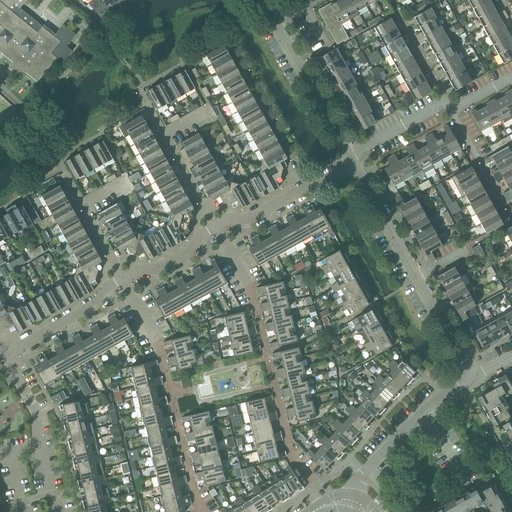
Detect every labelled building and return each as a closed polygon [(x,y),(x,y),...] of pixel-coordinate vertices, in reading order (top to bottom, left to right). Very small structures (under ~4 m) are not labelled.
[(0,0),(0,47),(3,50),(1,52),(13,62),(8,68),(21,78),(26,73),(37,82),(56,59),(62,64),(72,51),(67,46),(76,34),(63,24),(54,36),(20,8),(20,9),(15,5),(17,3),(12,0),(0,0)] [(12,0),(17,3),(15,5),(20,9),(20,8),(26,2),(27,0),(12,0)] [(111,12),(100,0),(92,0),(89,4),(101,18),(106,14),(108,16),(111,12)] [(114,0),(100,0),(111,12),(115,9),(113,7),(118,3),(114,0)] [(339,0),(338,0),(330,5),(341,25),(350,20),(339,0)] [(351,0),(339,0),(350,20),(359,15),(357,11),(351,0)] [(363,0),(351,0),(357,11),(367,6),(363,0)] [(468,0),(473,8),(488,0),(468,0)] [(488,0),(473,8),(478,17),(494,8),(492,3),(497,0),(488,0)] [(330,5),(330,4),(319,10),(338,44),(348,38),(341,25),(330,5)] [(417,21),(420,26),(436,17),(430,8),(407,21),(410,25),(417,21)] [(478,17),(483,27),(507,14),(504,10),(497,14),(494,8),(478,17)] [(483,27),(488,36),(505,27),(502,21),(509,18),(507,14),(483,27)] [(415,35),(418,39),(441,26),(436,17),(420,26),(422,32),(415,35)] [(374,27),(380,37),(396,28),(391,18),(374,27)] [(427,39),(430,45),(446,35),(441,26),(418,39),(420,43),(427,39)] [(488,36),(493,45),(511,34),(511,29),(507,32),(505,27),(488,36)] [(380,37),(385,46),(401,37),(396,28),(380,37)] [(511,34),(493,45),(498,54),(511,46),(511,40),(511,39),(511,34)] [(426,54),(428,57),(451,44),(446,35),(430,45),(433,50),(426,54)] [(385,46),(390,55),(406,46),(401,37),(385,46)] [(206,55),(211,64),(229,54),(224,44),(206,55)] [(437,57),(440,63),(456,54),(451,44),(428,57),(430,61),(437,57)] [(340,46),(320,57),(325,67),(342,58),(345,56),(340,46)] [(390,55),(395,64),(411,55),(406,46),(390,55)] [(511,46),(498,54),(504,63),(511,58),(511,46)] [(371,53),(367,56),(372,65),(379,61),(374,52),(371,53)] [(211,64),(216,73),(234,63),(229,54),(211,64)] [(436,72),(438,76),(461,63),(456,54),(440,63),(443,68),(436,72)] [(395,64),(400,73),(416,64),(411,55),(395,64)] [(325,67),(330,76),(347,67),(342,58),(325,67)] [(461,63),(438,76),(440,80),(447,76),(450,81),(466,72),(471,69),(466,60),(461,63)] [(216,73),(222,83),(240,73),(234,63),(216,73)] [(400,73),(405,82),(421,73),(416,64),(400,73)] [(330,76),(335,85),(352,76),(347,67),(330,76)] [(180,73),(175,75),(186,94),(195,88),(187,72),(181,75),(180,73)] [(466,72),(450,81),(453,86),(446,90),(448,94),(472,81),(466,72)] [(222,83),(227,92),(245,82),(240,73),(222,83)] [(405,82),(410,91),(426,82),(421,73),(405,82)] [(173,80),(167,83),(176,99),(186,94),(175,75),(171,78),(173,80)] [(335,85),(341,94),(357,85),(352,76),(335,85)] [(227,92),(232,102),(250,92),(245,82),(227,92)] [(426,82),(410,91),(415,101),(431,92),(426,82)] [(161,83),(157,86),(167,104),(176,99),(167,83),(162,86),(161,83)] [(341,94),(346,103),(362,94),(357,85),(341,94)] [(167,104),(157,86),(152,88),(154,90),(148,94),(157,110),(167,104)] [(506,95),(501,98),(510,115),(511,113),(511,96),(509,91),(505,93),(506,95)] [(232,102),(237,111),(256,101),(250,92),(232,102)] [(346,103),(351,112),(367,103),(371,101),(365,92),(362,94),(346,103)] [(494,99),(490,101),(501,120),(503,124),(511,118),(510,115),(501,98),(496,101),(494,99)] [(256,101),(237,111),(243,121),(261,111),(256,101)] [(487,106),(482,109),(491,125),(501,120),(490,101),(486,104),(487,106)] [(351,112),(356,121),(372,112),(367,103),(351,112)] [(491,125),(482,109),(477,112),(475,110),(471,112),(483,134),(493,129),(491,125)] [(372,112),(356,121),(361,131),(381,120),(376,110),(372,112)] [(243,121),(248,130),(266,120),(261,111),(243,121)] [(124,125),(119,127),(125,137),(129,135),(152,123),(149,118),(145,120),(142,115),(140,116),(133,120),(130,115),(121,120),(124,125)] [(248,130),(253,140),(271,130),(266,120),(248,130)] [(129,135),(134,144),(153,134),(150,129),(154,127),(152,123),(129,135)] [(447,134),(442,137),(451,154),(461,148),(448,125),(443,127),(447,134)] [(253,140),(258,149),(277,139),(271,130),(253,140)] [(180,151),(182,154),(204,142),(199,133),(180,143),(184,148),(180,151)] [(432,133),(428,136),(441,159),(451,154),(442,137),(436,140),(432,133)] [(134,144),(140,154),(162,141),(159,137),(155,139),(153,134),(134,144)] [(428,145),(423,148),(432,164),(441,159),(428,136),(424,138),(428,145)] [(264,159),(263,159),(282,149),(277,139),(258,149),(264,159)] [(103,140),(93,146),(104,164),(113,158),(103,140)] [(140,154),(145,163),(163,153),(160,148),(164,145),(162,141),(140,154)] [(188,157),(191,162),(209,152),(204,142),(182,154),(184,159),(188,157)] [(414,144),(410,146),(423,170),(425,173),(434,168),(432,164),(423,148),(417,151),(414,144)] [(93,146),(84,151),(94,169),(104,164),(93,146)] [(409,155),(404,158),(413,175),(423,170),(410,146),(405,148),(409,155)] [(493,160),(496,165),(511,156),(511,154),(508,146),(484,159),(487,164),(493,160)] [(263,159),(260,173),(270,192),(279,187),(275,179),(281,177),(283,168),(280,163),(288,159),(282,149),(263,159)] [(84,151),(74,156),(85,174),(94,169),(84,151)] [(190,169),(192,174),(215,161),(209,152),(191,162),(194,167),(190,169)] [(145,163),(150,173),(172,160),(170,156),(166,158),(163,153),(145,163)] [(395,154),(391,157),(404,180),(413,175),(404,158),(399,161),(395,154)] [(85,174),(74,156),(65,162),(75,180),(85,174)] [(493,174),(495,179),(511,168),(511,156),(496,165),(499,171),(493,174)] [(390,166),(385,169),(391,180),(386,183),(395,198),(400,195),(394,185),(404,180),(391,157),(387,159),(390,166)] [(150,173),(155,182),(174,172),(171,167),(175,164),(172,160),(150,173)] [(199,176),(202,181),(220,171),(215,161),(192,174),(195,178),(199,176)] [(451,178),(457,188),(477,176),(474,171),(481,167),(478,163),(451,178)] [(504,179),(507,184),(511,181),(511,168),(495,179),(497,183),(504,179)] [(202,181),(207,191),(226,180),(225,180),(220,171),(202,181)] [(155,182),(161,191),(183,179),(180,175),(176,177),(174,172),(155,182)] [(259,174),(250,179),(260,197),(270,192),(260,173),(259,174)] [(462,197),(465,195),(489,182),(486,178),(480,182),(477,176),(457,188),(462,197)] [(161,191),(166,201),(184,191),(181,186),(185,183),(183,179),(161,191)] [(241,184),(240,184),(250,203),(260,197),(250,179),(241,184)] [(226,180),(207,191),(213,200),(220,196),(223,202),(231,204),(237,201),(241,208),(250,203),(240,184),(228,181),(226,180)] [(503,193),(505,197),(511,193),(511,181),(507,184),(510,189),(503,193)] [(465,195),(470,205),(487,195),(484,190),(491,186),(489,182),(465,195)] [(42,195),(47,205),(69,193),(67,188),(63,191),(60,185),(42,195)] [(444,188),(438,191),(441,196),(447,193),(444,188)] [(171,210),(171,211),(190,201),(184,191),(166,201),(171,210)] [(47,205),(52,215),(71,204),(68,199),(72,197),(69,193),(47,205)] [(402,211),(405,216),(421,207),(416,197),(404,203),(400,195),(395,198),(399,206),(397,208),(399,212),(402,211)] [(470,205),(476,214),(499,201),(497,197),(490,200),(487,195),(470,205)] [(171,211),(167,225),(177,243),(187,238),(185,235),(190,232),(188,228),(191,219),(194,217),(191,212),(195,210),(193,207),(190,201),(171,211)] [(476,214),(481,223),(498,214),(495,209),(502,205),(499,201),(476,214)] [(98,221),(100,225),(122,213),(117,203),(99,213),(102,219),(98,221)] [(451,203),(446,205),(452,215),(456,213),(451,203)] [(15,204),(11,207),(23,228),(32,223),(23,206),(18,209),(15,204)] [(52,215),(58,224),(80,212),(77,207),(73,209),(71,204),(52,215)] [(312,205),(308,207),(322,234),(328,231),(331,238),(335,235),(320,209),(316,212),(312,205)] [(9,213),(4,216),(13,233),(23,228),(11,207),(6,209),(9,213)] [(307,216),(302,219),(312,237),(313,239),(322,234),(308,207),(303,210),(307,216)] [(405,223),(408,227),(426,216),(421,207),(405,216),(408,222),(405,223)] [(58,224),(63,233),(81,223),(78,218),(82,216),(80,212),(58,224)] [(106,227),(109,232),(128,222),(122,213),(100,225),(102,229),(106,227)] [(293,214),(289,216),(303,241),(312,237),(302,219),(297,222),(293,214)] [(459,214),(453,217),(457,224),(462,221),(459,214)] [(498,214),(481,223),(486,233),(510,220),(507,216),(501,219),(498,214)] [(0,231),(4,238),(13,233),(4,216),(0,218),(0,231)] [(290,226),(285,229),(294,246),(303,241),(289,216),(286,218),(290,226)] [(412,230),(415,235),(432,226),(426,216),(408,227),(410,231),(412,230)] [(109,232),(115,242),(133,232),(128,222),(109,232)] [(63,233),(68,243),(90,231),(88,226),(84,228),(81,223),(63,233)] [(275,224),(271,226),(285,251),(294,246),(285,229),(279,232),(275,224)] [(167,225),(157,231),(167,249),(177,243),(167,225)] [(272,236),(267,239),(276,256),(285,251),(271,226),(268,228),(272,236)] [(416,242),(418,246),(437,235),(432,226),(415,235),(418,240),(416,242)] [(46,231),(42,233),(47,242),(51,240),(46,231)] [(68,243),(73,252),(92,242),(89,237),(93,235),(90,231),(68,243)] [(148,236),(147,235),(158,254),(167,249),(157,231),(148,236)] [(133,232),(115,242),(120,252),(127,248),(130,253),(139,255),(144,253),(148,260),(158,254),(147,235),(133,232)] [(257,234),(254,236),(268,261),(276,256),(267,239),(261,242),(257,234)] [(437,235),(418,246),(420,250),(423,249),(430,262),(435,259),(431,251),(442,245),(437,235)] [(268,261),(254,236),(250,238),(254,246),(249,249),(258,266),(268,261)] [(79,262),(78,262),(97,252),(92,242),(73,252),(79,262)] [(471,248),(475,255),(483,251),(479,244),(471,248)] [(41,246),(34,249),(38,255),(44,251),(41,246)] [(38,255),(34,249),(28,253),(31,259),(38,255)] [(321,267),(323,271),(347,257),(345,253),(342,255),(339,250),(324,258),(327,264),(321,267)] [(78,262),(75,277),(85,295),(94,290),(90,282),(96,279),(98,271),(95,265),(102,261),(97,252),(78,262)] [(22,256),(16,260),(19,265),(25,262),(22,256)] [(331,271),(334,277),(349,268),(346,263),(349,261),(347,257),(323,271),(325,274),(331,271)] [(214,268),(209,271),(219,288),(228,283),(214,258),(210,260),(214,268)] [(19,265),(16,260),(9,263),(12,269),(19,265)] [(199,266),(196,268),(210,293),(219,288),(209,271),(204,274),(199,266)] [(439,283),(441,287),(460,277),(454,267),(438,276),(441,282),(439,283)] [(196,278),(191,281),(201,298),(210,293),(196,268),(192,270),(196,278)] [(334,277),(327,280),(330,285),(331,285),(333,288),(357,275),(355,271),(352,273),(349,268),(334,277)] [(341,289),(344,294),(359,286),(356,281),(359,279),(357,275),(333,288),(335,292),(341,289)] [(182,276),(178,278),(192,303),(201,298),(191,281),(186,284),(182,276)] [(75,278),(65,283),(75,300),(85,295),(75,277),(75,278)] [(446,290),(448,295),(465,286),(460,277),(441,287),(443,291),(446,290)] [(178,288),(173,291),(183,308),(192,303),(178,278),(174,280),(178,288)] [(265,290),(266,296),(286,291),(283,281),(256,288),(257,292),(265,290)] [(65,283),(56,288),(66,306),(75,300),(65,283)] [(164,286),(160,288),(174,313),(183,308),(173,291),(168,294),(164,286)] [(341,303),(343,306),(367,293),(365,289),(362,291),(359,286),(344,294),(340,296),(343,302),(341,303)] [(449,302),(451,306),(470,295),(465,286),(448,295),(451,301),(449,302)] [(56,288),(46,293),(56,311),(66,306),(56,288)] [(174,313),(160,288),(157,290),(161,298),(155,301),(165,318),(174,313)] [(260,304),(261,308),(288,301),(286,291),(266,296),(268,302),(260,304)] [(46,293),(37,299),(47,316),(56,311),(46,293)] [(367,293),(343,306),(345,310),(347,309),(350,314),(369,304),(366,299),(369,297),(367,293)] [(470,295),(451,306),(454,310),(456,309),(462,320),(468,317),(465,312),(476,305),(470,295)] [(37,299),(28,304),(37,321),(47,316),(37,299)] [(270,310),(271,316),(290,311),(288,301),(261,308),(262,312),(270,310)] [(3,304),(0,305),(0,325),(9,328),(14,325),(18,332),(27,327),(17,309),(3,304)] [(18,309),(17,309),(27,327),(37,321),(28,304),(18,309)] [(511,308),(503,314),(511,330),(511,308)] [(328,309),(320,313),(323,317),(330,313),(328,309)] [(372,309),(351,321),(356,330),(380,316),(378,313),(375,314),(372,309)] [(224,316),(227,326),(246,322),(245,316),(252,314),(251,310),(224,316)] [(265,323),(266,327),(293,321),(290,311),(271,316),(272,322),(265,323)] [(115,314),(111,316),(125,340),(134,335),(124,318),(119,321),(115,314)] [(511,330),(503,314),(493,319),(502,336),(508,333),(509,335),(511,333),(511,330)] [(111,325),(106,328),(116,345),(125,340),(111,316),(107,318),(111,325)] [(360,332),(363,338),(382,327),(379,322),(382,320),(380,316),(356,330),(358,333),(360,332)] [(494,343),(484,324),(474,330),(469,319),(463,322),(472,338),(477,335),(483,346),(489,343),(490,346),(494,343)] [(493,319),(484,324),(494,343),(498,341),(497,339),(502,336),(493,319)] [(274,330),(276,336),(295,331),(293,321),(266,327),(267,331),(274,330)] [(227,326),(229,336),(256,330),(255,326),(248,328),(246,322),(227,326)] [(97,324),(93,326),(107,350),(116,345),(106,328),(101,331),(97,324)] [(94,335),(88,338),(98,355),(107,350),(93,326),(89,328),(94,335)] [(364,344),(366,348),(390,334),(388,330),(385,332),(382,327),(363,338),(366,343),(364,344)] [(229,336),(232,346),(251,342),(250,336),(257,334),(256,330),(229,336)] [(295,331),(276,336),(277,341),(270,343),(271,348),(298,341),(295,331)] [(79,333),(75,335),(89,360),(98,355),(88,338),(83,341),(79,333)] [(332,342),(337,340),(333,333),(328,336),(332,342)] [(390,334),(366,348),(368,351),(370,350),(373,356),(392,345),(389,340),(392,338),(390,334)] [(76,345),(71,348),(80,365),(89,360),(75,335),(72,337),(76,345)] [(172,344),(173,350),(193,345),(190,335),(163,342),(164,346),(172,344)] [(251,342),(232,346),(234,356),(261,350),(260,346),(253,347),(251,342)] [(61,343),(57,345),(71,370),(80,365),(71,348),(65,351),(61,343)] [(58,355),(53,358),(63,375),(71,370),(57,345),(54,347),(58,355)] [(167,358),(168,362),(195,355),(193,345),(173,350),(175,356),(167,358)] [(281,356),(282,362),(302,357),(299,347),(272,353),(273,358),(281,356)] [(44,354),(40,356),(55,382),(64,377),(63,375),(53,358),(48,360),(44,354)] [(195,355),(168,362),(169,366),(177,364),(178,370),(198,365),(195,355)] [(55,382),(40,356),(36,358),(39,365),(35,368),(46,387),(55,382)] [(276,369),(277,373),(304,367),(302,357),(282,362),(284,368),(276,369)] [(130,367),(132,377),(152,372),(150,366),(159,364),(158,360),(130,367)] [(393,360),(391,363),(411,382),(414,378),(411,376),(415,371),(402,360),(398,364),(393,360)] [(392,370),(388,375),(401,387),(405,382),(408,385),(411,382),(391,363),(388,366),(392,370)] [(286,376),(287,381),(306,377),(304,367),(277,373),(278,377),(286,376)] [(132,377),(135,387),(162,380),(161,376),(153,378),(152,372),(132,377)] [(380,375),(377,378),(397,397),(400,393),(397,391),(401,387),(388,375),(385,372),(381,376),(380,375)] [(485,406),(487,404),(493,416),(491,417),(496,425),(511,416),(511,415),(508,408),(505,410),(499,398),(507,393),(509,396),(511,393),(511,382),(508,375),(499,379),(500,381),(494,384),(496,388),(480,397),(485,406)] [(281,389),(282,393),(309,387),(306,377),(287,381),(288,387),(281,389)] [(84,378),(78,382),(86,396),(93,393),(84,378)] [(371,387),(374,390),(387,402),(391,397),(394,400),(397,397),(377,378),(374,381),(375,382),(371,387)] [(135,387),(137,397),(156,392),(155,386),(163,384),(162,380),(135,387)] [(290,395),(292,401),(311,397),(309,387),(282,393),(283,397),(290,395)] [(358,388),(355,391),(364,400),(360,405),(373,416),(377,412),(380,415),(383,411),(363,393),(358,388)] [(366,390),(363,393),(383,411),(386,408),(383,406),(387,402),(374,390),(370,394),(366,390)] [(119,391),(113,392),(116,402),(122,400),(121,396),(119,391)] [(137,397),(139,407),(167,400),(166,396),(158,398),(156,392),(137,397)] [(51,397),(55,404),(63,400),(59,393),(51,397)] [(106,401),(112,400),(111,393),(104,394),(106,401)] [(245,402),(248,412),(267,407),(266,401),(273,400),(272,395),(245,402)] [(286,409),(287,413),(314,407),(311,397),(292,401),(293,407),(286,409)] [(64,409),(65,414),(88,409),(86,399),(59,405),(60,409),(64,409)] [(139,407),(142,417),(161,412),(160,406),(168,404),(167,400),(139,407)] [(236,405),(227,408),(229,417),(231,416),(238,414),(236,405)] [(352,405),(349,408),(369,426),(372,423),(369,421),(373,416),(360,405),(356,409),(352,405)] [(248,412),(250,422),(277,415),(276,411),(269,413),(267,407),(248,412)] [(314,407),(287,413),(288,417),(295,415),(297,421),(316,417),(314,407)] [(351,415),(346,419),(359,431),(363,427),(366,430),(369,426),(349,408),(346,411),(351,415)] [(63,421),(64,425),(91,419),(88,409),(65,414),(67,420),(63,421)] [(190,420),(192,426),(211,421),(209,411),(182,417),(183,421),(190,420)] [(142,417),(144,427),(172,420),(171,416),(163,418),(161,412),(142,417)] [(240,415),(231,417),(233,426),(242,424),(240,415)] [(250,422),(252,432),(272,427),(270,421),(278,419),(277,415),(250,422)] [(91,419),(64,425),(65,429),(69,429),(70,434),(93,429),(91,419)] [(338,420),(335,423),(355,441),(358,438),(355,436),(359,431),(346,419),(342,424),(338,420)] [(144,427),(147,436),(166,432),(165,426),(173,424),(172,420),(144,427)] [(186,433),(187,437),(214,431),(211,421),(192,426),(193,431),(186,433)] [(507,430),(510,435),(511,433),(511,421),(502,427),(504,431),(507,430)] [(337,430),(333,434),(346,446),(350,442),(352,444),(355,441),(335,423),(332,426),(337,430)] [(110,428),(111,434),(119,432),(117,426),(110,428)] [(252,432),(255,442),(282,435),(281,431),(273,433),(272,427),(252,432)] [(71,440),(68,441),(69,445),(95,438),(93,429),(70,434),(71,440)] [(195,439),(196,445),(216,441),(214,431),(187,437),(188,441),(195,439)] [(147,436),(149,446),(177,440),(176,436),(168,438),(166,432),(147,436)] [(113,434),(115,442),(122,440),(120,433),(113,434)] [(324,435),(321,438),(341,456),(344,453),(342,450),(346,446),(333,434),(328,439),(324,435)] [(255,442),(257,452),(277,447),(275,441),(283,439),(282,435),(255,442)] [(232,437),(226,438),(228,448),(235,446),(232,437)] [(74,448),(75,454),(98,448),(95,438),(69,445),(70,449),(74,448)] [(323,445),(319,449),(332,461),(336,457),(338,459),(341,456),(321,438),(318,441),(323,445)] [(149,446),(151,456),(171,452),(169,446),(178,444),(177,440),(149,446)] [(190,453),(191,457),(218,451),(216,441),(196,445),(198,451),(190,453)] [(277,447),(257,452),(260,462),(287,455),(286,451),(278,453),(277,447)] [(73,460),(74,465),(100,458),(98,448),(75,454),(76,460),(73,460)] [(128,451),(131,461),(140,459),(137,449),(128,451)] [(332,461),(319,449),(315,453),(311,449),(308,452),(327,471),(330,468),(328,465),(332,461)] [(200,459),(201,465),(221,460),(218,451),(191,457),(192,461),(200,459)] [(151,456),(154,466),(182,459),(181,455),(172,457),(171,452),(151,456)] [(78,468),(80,474),(103,468),(100,458),(74,465),(75,469),(78,468)] [(154,466),(156,476),(176,471),(174,465),(183,463),(182,459),(154,466)] [(195,473),(196,477),(223,470),(221,460),(201,465),(203,471),(195,473)] [(289,473),(284,476),(293,491),(298,488),(300,491),(304,488),(290,465),(286,468),(289,473)] [(254,466),(243,469),(247,474),(247,475),(256,469),(254,466)] [(78,480),(79,485),(105,478),(103,468),(80,474),(81,479),(78,480)] [(223,470),(196,477),(197,481),(205,479),(206,485),(226,481),(223,470)] [(156,476),(159,486),(186,479),(186,475),(177,477),(176,471),(156,476)] [(276,474),(272,476),(287,499),(291,497),(289,494),(293,491),(284,476),(282,473),(277,476),(276,474)] [(270,480),(265,484),(276,502),(281,499),(283,502),(287,499),(272,476),(269,479),(270,480)] [(83,488),(85,494),(102,489),(100,483),(106,482),(105,478),(79,485),(80,489),(83,488)] [(159,486),(161,496),(180,491),(179,485),(187,483),(186,479),(159,486)] [(259,485),(255,487),(270,510),(273,508),(271,505),(276,502),(265,484),(260,487),(259,485)] [(455,500),(454,498),(452,500),(439,507),(440,509),(434,511),(481,511),(484,511),(482,508),(485,507),(487,511),(509,511),(505,504),(503,505),(496,493),(498,492),(494,484),(478,493),(476,491),(475,489),(474,490),(469,493),(468,491),(465,492),(460,495),(461,497),(455,500)] [(253,491),(248,494),(258,511),(260,511),(264,510),(265,511),(266,511),(270,510),(255,487),(252,489),(253,491)] [(82,500),(83,504),(110,498),(107,488),(102,489),(85,494),(86,499),(82,500)] [(159,496),(161,507),(191,500),(190,495),(182,497),(180,491),(161,496),(159,496)] [(241,496),(238,498),(246,511),(258,511),(248,494),(242,498),(241,496)] [(88,508),(88,511),(94,511),(106,509),(105,503),(111,502),(110,498),(83,504),(84,509),(88,508)] [(236,502),(230,505),(234,511),(246,511),(238,498),(234,500),(236,502)] [(191,500),(161,507),(162,511),(182,511),(185,511),(184,506),(192,504),(191,500)]
